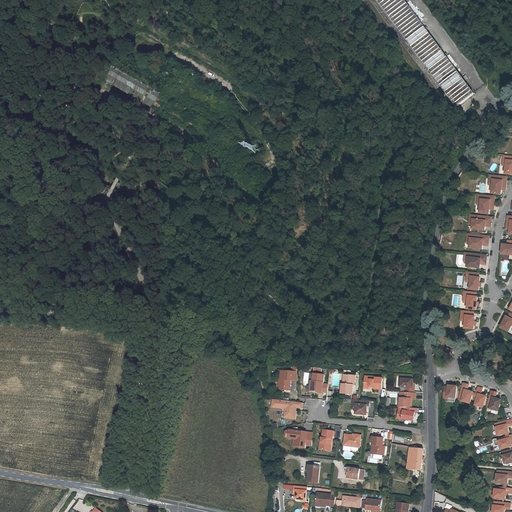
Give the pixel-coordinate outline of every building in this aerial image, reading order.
[(379,0),(431,67),(429,69),(431,71),(433,69),(461,107),(478,94),(469,82),(473,79),(469,74),(465,77),(450,57),(452,56),(451,54),(449,55),(431,31),(433,30),(431,28),(429,29),(406,0),(379,0)] [(156,12),(143,33),(187,60),(191,62),(196,65),(234,88),(247,67),(156,12)] [(207,144),(215,156),(231,145),(220,127),(174,99),(180,90),(186,93),(191,86),(184,83),(179,80),(175,78),(169,75),(164,83),(170,86),(164,95),(124,72),(101,72),(101,90),(116,89),(154,112),(158,115),(162,117),(207,144)] [(132,152),(101,138),(98,144),(112,150),(108,160),(104,161),(102,164),(104,168),(118,176),(130,182),(135,182),(137,180),(135,175),(142,165),(152,173),(156,169),(132,152)] [(511,156),(504,156),(503,160),(507,161),(507,166),(506,174),(511,174),(511,156)] [(507,177),(490,175),(490,180),(494,180),(493,185),(492,193),(502,194),(502,190),(502,186),(506,187),(507,177)] [(495,197),(478,195),(477,199),(482,200),(481,205),(480,213),(489,214),(490,210),(490,206),(494,206),(495,197)] [(492,218),(474,216),(473,224),(472,229),(485,230),(485,226),(486,224),(491,225),(492,218)] [(489,237),(471,235),(470,243),(470,248),(482,249),(483,245),(483,243),(489,243),(489,237)] [(511,241),(510,246),(508,245),(503,245),(502,254),(511,255),(511,241)] [(487,256),(469,253),(467,262),(467,267),(480,268),(480,264),(481,262),(486,262),(487,256)] [(479,274),(467,273),(467,277),(471,277),(470,282),(472,282),(471,289),(479,290),(481,278),(479,278),(479,274)] [(476,293),(464,292),(464,296),(468,297),(468,302),(469,302),(468,309),(477,310),(478,297),(476,297),(476,293)] [(474,313),(462,311),(461,316),(466,316),(465,321),(466,321),(465,328),(474,329),(476,317),(473,317),(474,313)] [(511,314),(510,314),(508,317),(507,317),(501,328),(509,332),(511,326),(511,325),(511,314)] [(454,344),(458,348),(462,343),(459,340),(454,344)] [(452,358),(454,350),(447,348),(445,355),(452,358)] [(295,371),(283,370),(282,380),(282,389),(291,390),(292,382),(290,382),(291,380),(299,381),(298,371),(295,371)] [(313,380),(312,391),(324,392),(325,383),(326,374),(315,373),(314,381),(313,380)] [(342,394),(353,395),(354,386),(356,386),(356,376),(347,375),(346,385),(344,385),(343,385),(342,394)] [(365,386),(374,387),(374,388),(382,389),(382,388),(383,378),(375,378),(375,377),(365,376),(365,386)] [(413,387),(413,379),(402,379),(401,387),(406,388),(406,390),(406,391),(414,392),(414,390),(414,387),(413,387)] [(463,383),(459,400),(470,403),(473,392),(467,391),(469,385),(463,383)] [(449,387),(445,387),(443,399),(448,400),(448,397),(455,398),(456,398),(458,386),(449,386),(449,387)] [(483,389),(478,387),(474,400),(477,401),(476,405),(484,407),(487,397),(482,395),(483,389)] [(491,391),(487,408),(498,411),(501,400),(495,398),(497,392),(491,391)] [(404,408),(412,408),(412,401),(412,398),(416,399),(416,393),(401,392),(400,400),(400,407),(404,408)] [(288,401),(278,400),(277,409),(287,410),(290,410),(292,410),(291,419),(300,419),(301,408),(307,408),(307,403),(288,401)] [(357,406),(357,409),(356,414),(367,415),(368,407),(368,406),(370,406),(370,401),(360,400),(354,400),(354,405),(357,405),(357,406)] [(403,419),(415,420),(416,413),(417,413),(418,412),(418,409),(412,408),(404,408),(403,419)] [(511,420),(495,424),(498,435),(509,433),(507,427),(511,425),(511,420)] [(299,440),(298,446),(307,447),(308,436),(304,436),(304,432),(294,431),(293,439),(295,439),(299,440)] [(331,442),(331,440),(334,440),(335,432),(324,431),(324,439),(323,439),(322,443),(321,443),(320,450),(327,450),(327,449),(331,449),(332,442),(331,442)] [(360,451),(360,448),(361,438),(354,437),(354,436),(345,435),(344,447),(353,447),(352,450),(354,451),(358,452),(360,451)] [(511,440),(511,435),(503,438),(503,440),(499,441),(501,449),(511,446),(511,441),(511,440)] [(374,446),(373,455),(383,456),(384,447),(382,447),(383,439),(373,438),(372,442),(372,445),(374,446)] [(410,448),(410,452),(408,469),(421,471),(424,450),(410,448)] [(511,449),(502,452),(505,464),(511,461),(511,449)] [(318,483),(321,467),(308,465),(308,473),(309,473),(308,481),(318,483)] [(347,478),(362,480),(364,470),(349,468),(347,478)] [(511,472),(497,471),(496,483),(507,484),(508,478),(511,478),(511,472)] [(297,490),(297,495),(296,499),(306,500),(308,487),(295,486),(294,490),(297,490)] [(511,494),(511,488),(500,488),(499,490),(495,490),(494,498),(505,499),(506,494),(511,494)] [(336,495),(318,494),(316,505),(327,506),(335,507),(336,495)] [(354,497),(343,496),(342,505),(361,507),(362,498),(358,498),(358,495),(357,495),(356,496),(354,496),(354,497)] [(447,498),(440,495),(438,499),(437,502),(444,503),(447,498)] [(366,510),(372,510),(381,511),(382,501),(368,499),(366,510)] [(511,504),(494,502),(493,511),(504,511),(505,509),(511,510),(511,504)] [(409,511),(410,504),(398,503),(396,511),(409,511)]
